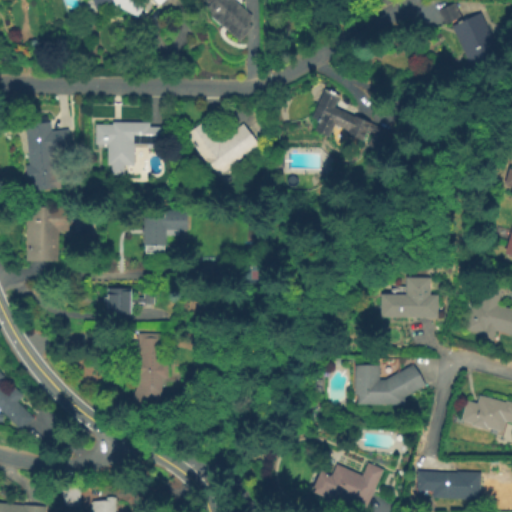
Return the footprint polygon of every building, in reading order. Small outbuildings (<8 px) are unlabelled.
[(146,0),(144,0),(136,18),(111,6),(94,12),(89,0),(164,0),(155,9),(146,0)] [(238,42),(209,17),(210,15),(204,9),(207,5),(201,0),(231,0),(249,16),(244,23),(250,28),(238,42)] [(443,26),(437,12),(453,4),(460,19),(443,26)] [(470,71),(449,29),(478,14),(500,56),(470,71)] [(312,134),(316,124),(309,121),(322,91),(338,97),(333,109),(388,133),(379,152),(331,131),(327,140),(312,134)] [(31,190),(29,181),(25,181),(22,163),(27,163),(21,123),(46,119),(47,129),(64,126),(67,144),(55,146),(61,186),(31,190)] [(110,177),(110,166),(105,166),(105,149),(93,149),(93,127),(110,127),(110,123),(148,124),(148,128),(163,128),(162,151),(132,150),(131,168),(122,168),(122,177),(110,177)] [(216,178),(185,136),(199,125),(214,144),(240,125),(257,147),(216,178)] [(285,152),(285,167),(275,167),(276,152),(285,152)] [(511,188),(502,186),(506,170),(511,171),(511,188)] [(55,263),(22,263),(21,209),(67,208),(67,232),(55,232),(55,263)] [(164,248),(141,248),(141,219),(152,219),(152,213),(188,212),(188,231),(164,232),(164,248)] [(511,258),(503,256),(511,220),(511,258)] [(492,344),(477,340),(478,336),(462,332),(469,304),(477,307),(483,283),(502,288),(497,307),(511,310),(511,337),(495,333),(492,344)] [(130,317),(105,317),(105,290),(130,289),(130,299),(142,299),(142,290),(152,290),(153,306),(130,306),(130,317)] [(435,321),(377,320),(377,296),(436,297),(435,321)] [(161,393),(151,412),(129,401),(136,387),(136,335),(159,335),(159,364),(167,364),(167,381),(161,381),(161,393)] [(384,381),(410,366),(423,387),(402,400),(402,407),(356,405),(356,397),(353,397),(354,367),(377,368),(376,381),(384,381)] [(20,431),(0,412),(0,377),(1,378),(0,379),(0,387),(6,393),(11,388),(21,397),(15,403),(32,419),(20,431)] [(322,394),(315,394),(314,380),(321,380),(322,394)] [(501,432),(485,428),(484,432),(469,428),(470,424),(459,421),(464,402),(475,405),(478,395),(511,403),(511,425),(504,423),(501,432)] [(363,509),(333,495),(330,502),(310,492),(320,471),(330,476),(335,465),(360,477),(366,463),(381,471),(363,509)] [(478,500),(430,499),(430,492),(415,491),(416,472),(479,473),(478,500)] [(78,511),(59,510),(60,489),(79,490),(78,511)] [(89,511),(90,503),(104,503),(104,499),(114,499),(114,511),(89,511)] [(42,511),(43,504),(0,502),(0,511),(42,511)]
